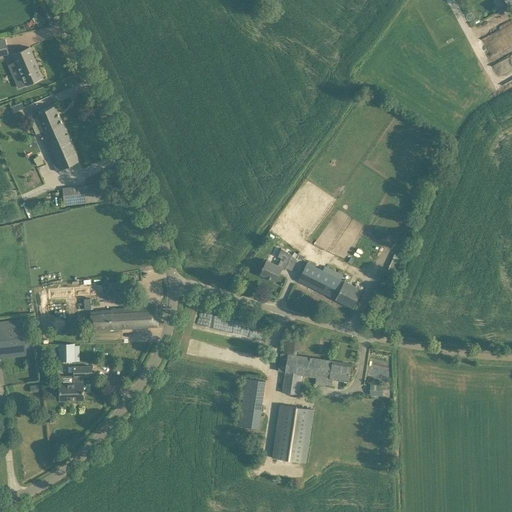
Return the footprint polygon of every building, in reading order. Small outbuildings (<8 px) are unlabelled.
[(28,44),(26,37),(15,40),(17,45),(17,47),(26,44),(28,44)] [(31,42),(40,60),(51,55),(42,37),(31,42)] [(29,47),(13,54),(18,66),(16,67),(21,78),(23,77),(26,85),(43,78),(29,47)] [(22,103),(12,106),(13,111),(23,108),(22,103)] [(55,105),(46,109),(36,113),(43,130),(39,132),(56,171),(79,161),(55,105)] [(105,184),(96,185),(63,189),(65,205),(107,200),(105,184)] [(291,256),(281,249),(278,256),(282,257),(278,265),(267,260),(261,274),(276,280),(282,268),(285,269),(291,256)] [(297,281),(303,284),(352,308),(361,290),(340,280),(343,275),(325,266),(322,271),(306,263),(297,281)] [(76,299),(76,290),(51,291),(52,300),(76,299)] [(156,306),(123,308),(112,308),(112,311),(91,312),(92,330),(158,326),(156,306)] [(26,355),(22,320),(0,322),(0,351),(1,358),(26,355)] [(58,343),(58,358),(59,361),(79,361),(79,354),(79,345),(75,345),(75,343),(58,343)] [(214,359),(216,350),(192,346),(190,355),(214,359)] [(266,371),(269,358),(221,348),(218,361),(266,371)] [(349,381),(350,374),(351,364),(281,353),(278,370),(285,371),(282,392),(299,395),(302,374),(317,376),(316,383),(331,385),(332,379),(349,381)] [(75,383),(69,383),(59,383),(59,400),(84,400),(83,377),(92,376),(92,366),(75,367),(75,383)] [(239,426),(259,429),(266,381),(246,378),(239,426)] [(370,385),(369,395),(382,396),(383,386),(370,385)] [(272,457),(306,463),(314,409),(280,404),(272,457)]
